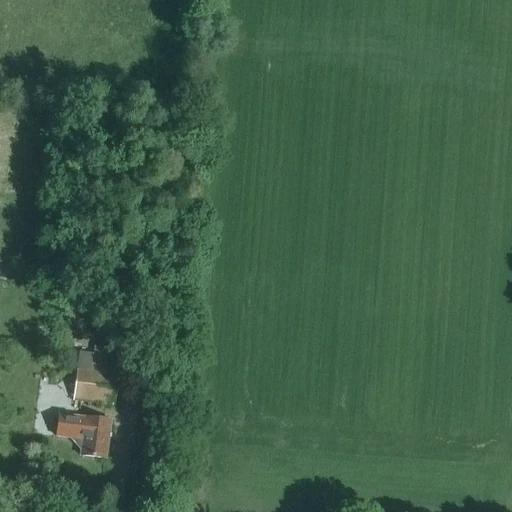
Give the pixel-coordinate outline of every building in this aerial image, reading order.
[(50,131),(29,129),(28,145),(49,147),(50,131)] [(122,204),(110,190),(90,207),(100,220),(109,212),(111,214),(122,204)] [(103,349),(93,347),(90,369),(77,367),(72,401),(112,406),(121,341),(105,339),(103,349)] [(172,370),(160,369),(159,386),(171,387),(172,370)] [(80,452),(80,456),(106,459),(110,422),(84,419),(58,415),(55,439),(71,441),(80,452)]
